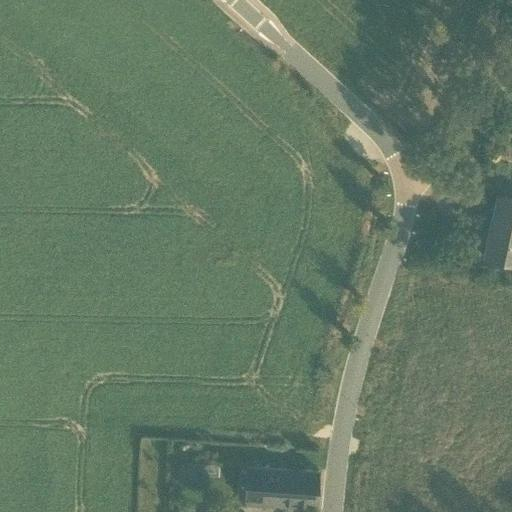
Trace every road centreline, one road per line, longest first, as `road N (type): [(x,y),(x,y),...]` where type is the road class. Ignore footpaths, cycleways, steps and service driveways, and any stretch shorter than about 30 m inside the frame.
road 1 (residential): [(334,511),(342,432),(404,199),(397,163),(359,116),(239,6)]
road 2 (track): [(511,18),(445,168),(401,184)]
